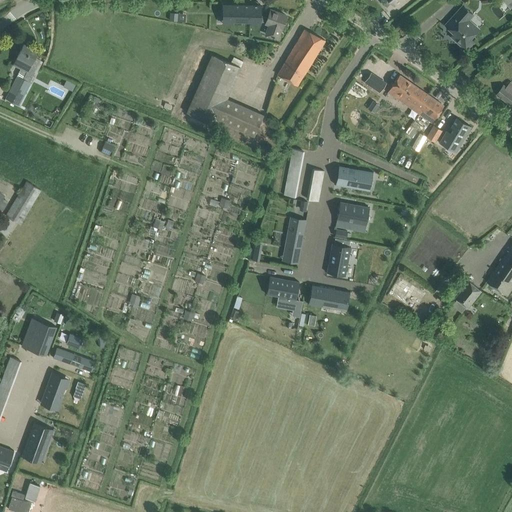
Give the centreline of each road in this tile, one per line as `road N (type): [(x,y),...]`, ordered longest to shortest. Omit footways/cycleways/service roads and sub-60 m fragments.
road 1 (residential): [(511,128),(375,33)]
road 2 (residential): [(331,141),(310,274)]
road 3 (residential): [(375,33),(334,95),(331,141)]
